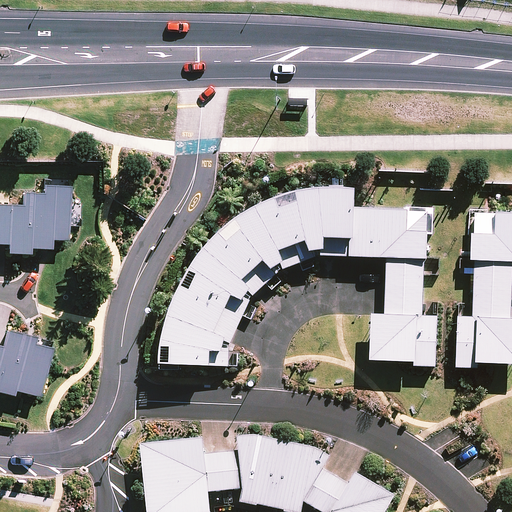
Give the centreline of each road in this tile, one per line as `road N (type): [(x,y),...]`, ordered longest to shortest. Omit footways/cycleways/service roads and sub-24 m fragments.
road 1 (residential): [(117,397),(137,273),(192,184),(205,53)]
road 2 (secondary): [(511,65),(205,53)]
road 3 (residential): [(476,511),(429,459),(372,427),(268,405)]
road 4 (residential): [(372,292),(294,303),(276,328),(268,405)]
road 5 (residential): [(268,405),(117,397)]
road 6 (secondary): [(205,53),(64,55)]
